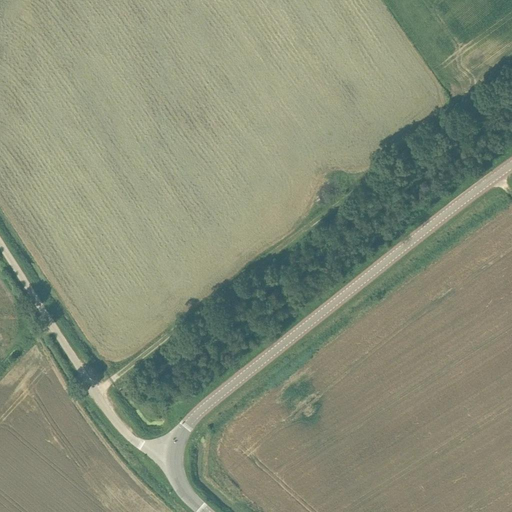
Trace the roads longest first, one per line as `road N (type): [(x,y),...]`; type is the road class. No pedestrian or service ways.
road 1 (residential): [(176,454),(200,412),(511,167)]
road 2 (unclassified): [(176,454),(126,435),(0,241)]
